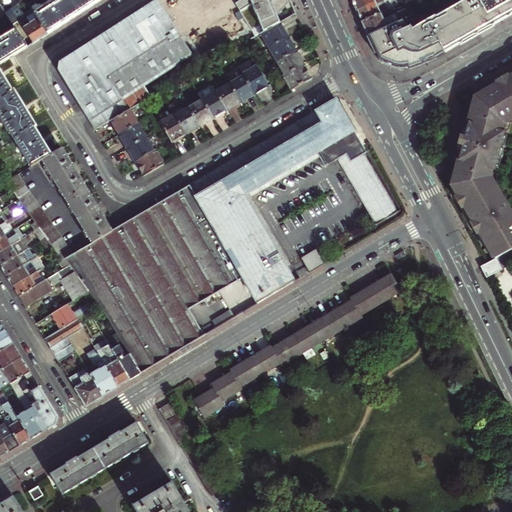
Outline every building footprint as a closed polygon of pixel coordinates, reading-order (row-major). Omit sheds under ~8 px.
[(57,0),(34,14),(48,35),(74,18),(99,2),(102,0),(57,0)] [(169,18),(158,0),(60,63),(58,71),(81,108),(83,111),(85,114),(95,131),(111,122),(130,111),(200,70),(182,40),(169,18)] [(183,9),(177,0),(158,0),(169,18),(183,9)] [(177,0),(183,9),(190,21),(217,5),(225,0),(177,0)] [(263,30),(265,33),(280,24),(279,22),(276,17),(290,4),(290,3),(291,2),(290,0),(238,0),(237,1),(254,30),(261,26),(263,30)] [(351,0),(354,6),(357,12),(367,7),(367,5),(376,1),(377,2),(381,0),(351,0)] [(367,7),(357,12),(359,16),(362,22),(390,9),(410,0),(381,0),(377,2),(376,1),(367,5),(367,7)] [(511,0),(466,0),(427,23),(421,12),(368,36),(380,60),(387,64),(394,67),(402,70),(412,68),(424,64),(511,14),(511,0)] [(390,9),(362,22),(365,30),(368,36),(421,12),(417,6),(407,10),(406,8),(397,12),(398,14),(393,16),(390,9)] [(39,41),(48,35),(34,14),(27,18),(31,24),(23,29),(33,44),(39,41)] [(269,49),(288,38),(285,32),(280,24),(265,33),(261,35),(269,49)] [(0,64),(21,52),(27,48),(16,30),(0,39),(0,118),(10,135),(11,134),(31,167),(43,160),(51,156),(43,143),(34,129),(36,127),(24,108),(14,92),(13,93),(2,74),(0,71),(0,64)] [(277,63),(296,52),(292,45),(288,38),(269,49),(277,63)] [(285,76),(304,66),(300,59),(296,52),(277,63),(285,76)] [(285,76),(283,78),(291,92),(312,80),(309,73),(304,66),(285,76)] [(244,77),(254,96),(262,92),(269,88),(257,67),(242,76),(244,77)] [(230,85),(240,104),(247,100),(254,96),(244,77),(230,85)] [(496,260),(503,256),(511,251),(511,235),(511,234),(511,220),(510,218),(511,217),(511,215),(510,213),(508,210),(506,210),(495,191),(493,193),(487,183),(491,170),(493,170),(502,133),(500,133),(503,121),(511,116),(511,77),(508,80),(507,77),(493,85),(495,88),(492,89),(491,88),(490,88),(489,87),(488,88),(486,88),(485,89),(485,91),(485,92),(485,93),(480,96),(467,104),(471,113),(469,123),(467,128),(466,129),(464,129),(462,130),(460,131),(459,134),(457,141),(464,142),(463,147),(456,145),(454,153),(454,155),(455,157),(456,158),(457,161),(459,162),(458,167),(457,174),(448,179),(458,196),(455,198),(463,211),(466,209),(473,222),(470,224),(474,230),(478,237),(481,235),(496,260)] [(216,93),(227,112),(234,108),(240,104),(230,85),(216,93)] [(203,101),(214,120),(219,116),(227,112),(216,93),(212,86),(199,94),(203,101)] [(316,113),(112,232),(92,243),(73,254),(65,259),(70,266),(89,291),(95,300),(99,306),(102,310),(126,350),(141,374),(204,337),(188,311),(198,306),(242,279),(258,305),(295,283),(286,268),(290,266),(251,198),(320,159),(325,168),(339,160),(376,224),(375,225),(376,226),(398,213),(397,212),(396,213),(363,155),(367,153),(353,129),(341,108),(336,101),(316,112),(316,113)] [(189,109),(200,128),(206,124),(214,120),(203,101),(189,109)] [(175,117),(186,136),(192,132),(200,128),(189,109),(175,117)] [(130,111),(111,122),(116,130),(119,136),(138,125),(130,111)] [(175,117),(174,115),(160,124),(172,144),(180,139),(186,136),(175,117)] [(138,125),(119,136),(123,143),(127,149),(146,139),(138,125)] [(146,139),(127,149),(131,157),(135,163),(154,153),(146,139)] [(62,149),(51,156),(43,160),(92,243),(112,232),(95,205),(72,165),(62,149)] [(154,153),(135,163),(140,172),(143,178),(164,166),(156,152),(154,153)] [(18,175),(7,182),(37,225),(40,229),(47,238),(62,260),(65,259),(73,254),(18,175)] [(0,225),(8,221),(6,218),(4,219),(2,216),(0,217),(0,225)] [(0,239),(6,236),(3,231),(11,226),(10,224),(15,221),(13,218),(8,221),(0,225),(0,239)] [(42,241),(47,238),(40,229),(36,231),(42,241)] [(0,253),(25,238),(22,235),(20,237),(16,230),(6,236),(0,239),(0,253)] [(0,266),(0,267),(28,250),(24,244),(27,242),(25,238),(0,253),(0,266)] [(5,274),(7,277),(36,259),(33,254),(31,255),(28,250),(0,267),(5,274)] [(301,259),(310,274),(324,265),(316,250),(301,259)] [(481,268),(489,282),(493,279),(491,276),(509,266),(503,256),(496,260),(481,268)] [(11,283),(13,287),(44,268),(38,258),(36,259),(7,277),(11,283)] [(60,262),(64,269),(70,266),(65,259),(62,260),(60,262)] [(23,304),(26,308),(53,291),(50,285),(52,284),(53,286),(61,281),(73,301),(89,291),(70,266),(64,269),(51,278),(19,297),(23,304)] [(17,294),(19,297),(51,278),(44,268),(13,287),(17,294)] [(402,292),(392,274),(380,281),(359,293),(350,299),(352,301),(340,308),(322,319),(303,330),(284,341),(273,348),(272,346),(260,353),(242,364),(230,371),(231,373),(222,379),(211,385),(214,389),(203,396),(194,401),(205,418),(225,407),(222,402),(242,391),(240,388),(282,363),(284,366),(362,319),(361,316),(402,292)] [(56,323),(60,330),(77,320),(99,306),(95,300),(73,313),(68,305),(51,315),(56,323)] [(214,321),(218,328),(234,319),(230,311),(214,321)] [(49,345),(50,348),(67,337),(82,328),(77,320),(60,330),(45,339),(49,345)] [(0,352),(13,344),(8,335),(3,327),(1,327),(0,327),(0,352)] [(53,352),(55,355),(72,345),(67,337),(50,348),(53,352)] [(124,384),(130,381),(109,347),(105,340),(93,347),(95,350),(118,388),(124,384)] [(0,371),(22,358),(19,353),(13,344),(0,352),(0,371)] [(136,377),(141,374),(126,350),(123,352),(118,344),(114,346),(113,345),(109,347),(130,381),(136,377)] [(58,359),(59,362),(76,352),(72,345),(55,355),(58,359)] [(111,392),(118,388),(95,350),(87,355),(93,366),(96,367),(97,366),(99,369),(89,375),(102,397),(111,392)] [(11,384),(30,372),(26,365),(22,358),(0,371),(0,388),(1,390),(11,384)] [(95,402),(102,397),(89,375),(86,369),(70,379),(87,407),(95,402)] [(17,417),(31,440),(40,434),(48,430),(27,395),(40,387),(36,381),(30,372),(11,384),(27,411),(17,417)] [(27,395),(48,430),(56,425),(58,417),(47,399),(40,387),(27,395)] [(12,433),(20,446),(27,442),(31,440),(17,417),(1,390),(0,390),(0,402),(6,413),(8,414),(9,416),(3,420),(6,424),(0,427),(0,437),(1,439),(12,433)] [(171,402),(159,410),(212,495),(224,488),(198,446),(171,402)] [(72,463),(51,475),(63,495),(150,444),(137,423),(114,437),(72,463)] [(1,439),(9,453),(16,449),(20,446),(12,433),(1,439)] [(0,458),(4,456),(9,453),(1,439),(0,437),(0,458)] [(30,492),(35,501),(44,495),(39,486),(30,492)] [(156,501),(138,511),(188,511),(187,510),(175,490),(156,501)] [(0,505),(0,511),(23,511),(14,497),(0,505)]
